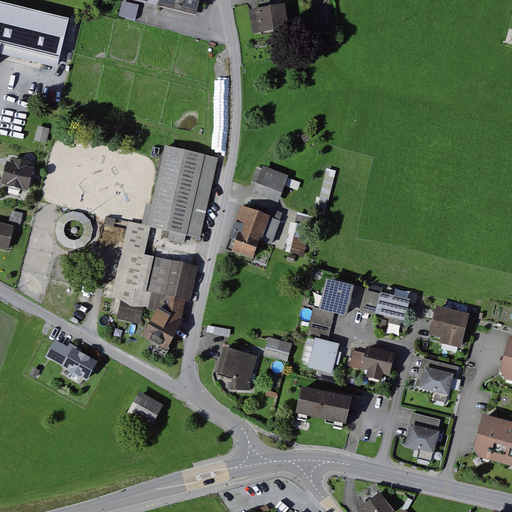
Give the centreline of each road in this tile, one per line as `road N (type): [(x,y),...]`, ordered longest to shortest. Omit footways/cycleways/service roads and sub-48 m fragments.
road 1 (residential): [(190,395),(188,355),(239,129),(226,0)]
road 2 (residential): [(511,502),(295,460)]
road 3 (residential): [(190,395),(0,288)]
road 4 (residential): [(255,464),(71,511)]
